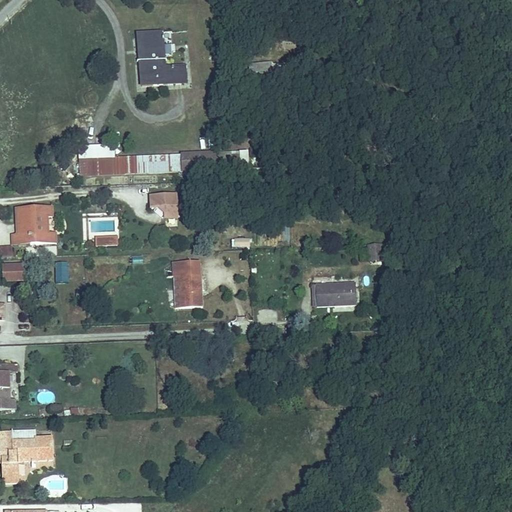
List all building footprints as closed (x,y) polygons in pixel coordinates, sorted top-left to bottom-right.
[(166,66),(164,31),(137,33),(139,86),(167,85),(189,84),(188,65),(166,66)] [(243,79),(290,74),(288,58),(241,64),(243,79)] [(79,146),(79,159),(115,158),(115,145),(79,146)] [(249,150),(218,151),(219,166),(250,164),(249,150)] [(115,158),(79,159),(80,177),(110,176),(161,174),(219,171),(219,166),(218,151),(180,152),(180,155),(115,158)] [(152,211),(160,218),(176,218),(175,194),(148,195),(149,208),(152,208),(152,211)] [(52,207),(21,208),(21,218),(21,229),(15,230),(15,246),(34,245),(34,242),(57,242),(58,230),(49,230),(48,218),(52,217),(52,207)] [(250,239),(235,239),(235,248),(250,248),(250,239)] [(12,246),(0,245),(0,256),(12,257),(12,246)] [(379,254),(365,254),(366,267),(380,267),(379,254)] [(201,262),(174,263),(175,310),(202,310),(201,262)] [(24,264),(3,264),(3,281),(24,280),(24,264)] [(352,314),(351,293),(307,294),(307,316),(308,316),(308,321),(323,320),(323,315),(352,314)] [(235,317),(252,317),(252,302),(235,302),(235,317)] [(6,365),(0,364),(0,408),(11,409),(11,399),(7,399),(6,373),(6,365)] [(15,365),(6,365),(6,373),(15,373),(15,365)] [(0,452),(1,452),(8,453),(8,445),(17,445),(17,433),(0,432),(0,452)] [(8,453),(1,452),(1,480),(20,480),(19,463),(48,463),(48,441),(36,441),(36,432),(17,433),(17,445),(8,445),(8,453)]
